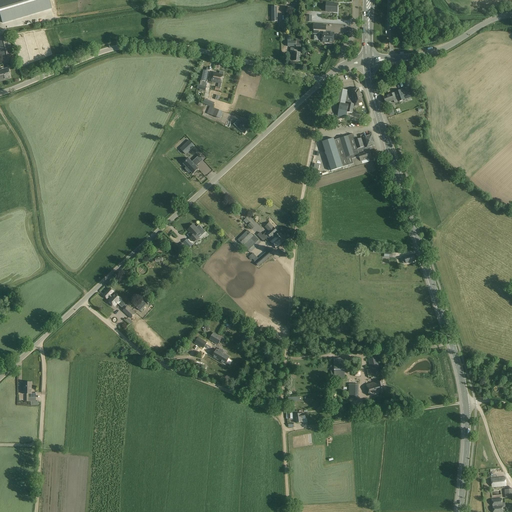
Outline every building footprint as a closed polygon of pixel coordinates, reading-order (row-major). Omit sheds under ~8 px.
[(0,0),(0,13),(3,23),(51,9),(48,0),(0,0)] [(299,6),(299,1),(295,1),(295,2),(291,2),(291,10),(294,10),(294,6),(299,6)] [(337,13),(338,4),(326,3),(326,12),(337,13)] [(330,42),(333,42),(334,34),(327,33),(327,32),(325,32),(325,30),(326,30),(326,25),(314,24),(313,29),(314,29),(314,34),(320,34),(319,41),(321,41),(321,42),(324,42),(324,43),(329,43),(330,42)] [(0,58),(2,65),(15,62),(8,34),(0,35),(0,58)] [(301,48),(302,43),(302,40),(302,39),(296,39),(296,41),(292,41),(292,35),(288,35),(288,47),(295,47),(294,52),(293,61),(300,61),(301,53),(298,53),(298,48),(301,48)] [(0,70),(0,81),(11,78),(8,68),(0,70)] [(213,73),(211,82),(219,83),(218,87),(221,88),(224,72),(220,71),(219,74),(213,73)] [(340,104),(338,117),(346,119),(347,112),(352,113),(354,103),(355,106),(359,105),(359,104),(362,103),(359,89),(351,91),(352,92),(338,89),(336,103),(340,104)] [(391,94),(384,97),(386,104),(394,101),(395,103),(398,102),(398,100),(404,98),(402,90),(395,93),(391,94)] [(212,108),(210,115),(221,119),(223,112),(212,108)] [(238,127),(240,130),(241,129),(245,134),(250,128),(244,122),(242,123),(238,127)] [(353,134),(334,140),(334,138),(322,142),(331,171),(343,167),(343,168),(349,166),(349,167),(354,165),(352,159),(358,157),(360,162),(361,161),(371,158),(368,148),(374,146),(375,144),(372,136),(371,135),(364,137),(363,135),(360,136),(361,138),(355,140),(353,134)] [(181,149),(186,155),(196,146),(190,139),(181,149)] [(184,164),(183,163),(183,164),(186,167),(185,169),(189,173),(190,172),(193,174),(193,173),(198,169),(199,169),(196,166),(200,163),(196,158),(192,162),(189,158),(188,159),(189,159),(184,164)] [(246,218),(244,221),(248,225),(252,230),(255,227),(251,222),(251,223),(246,218)] [(279,234),(270,223),(265,227),(269,232),(267,233),(266,232),(262,235),(260,232),(257,235),(263,241),(266,239),(267,241),(269,239),(271,241),(271,242),(277,248),(285,240),(279,234)] [(199,238),(197,236),(203,229),(199,225),(196,228),(193,225),(188,230),(190,232),(188,235),(195,243),(199,238)] [(248,230),(238,240),(250,253),(261,242),(254,235),(254,236),(248,230)] [(193,245),(187,239),(183,243),(188,249),(193,245)] [(266,252),(258,259),(253,253),(250,256),(259,266),(273,254),(267,248),(264,251),(266,252)] [(402,258),(403,264),(406,263),(407,264),(415,261),(413,254),(405,257),(402,258)] [(111,299),(109,301),(115,307),(118,304),(117,303),(121,299),(115,294),(114,296),(112,294),(114,292),(110,288),(104,296),(107,299),(109,297),(111,299)] [(135,306),(140,311),(147,304),(142,299),(135,306)] [(123,311),(131,319),(136,314),(127,306),(123,311)] [(266,328),(271,324),(266,317),(263,319),(264,320),(262,322),(266,328)] [(222,338),(214,333),(209,340),(218,345),(222,338)] [(195,343),(200,347),(204,341),(198,338),(195,343)] [(219,351),(217,350),(212,356),(225,364),(229,357),(222,353),(223,351),(220,349),(219,351)] [(367,370),(368,378),(382,375),(378,357),(368,359),(370,369),(367,370)] [(334,358),(334,379),(345,378),(344,358),(334,358)] [(380,394),(386,393),(382,379),(378,381),(378,382),(367,385),(370,396),(380,393),(380,394)] [(28,398),(36,398),(36,394),(31,394),(31,383),(23,383),(23,394),(26,394),(28,394),(28,398)] [(358,399),(358,391),(349,391),(349,399),(358,399)] [(293,413),(293,412),(289,413),(289,419),(293,418),(293,420),(295,420),(296,423),(303,422),(303,419),(306,419),(305,413),(302,413),(302,414),(295,415),(293,415),(293,413)] [(505,477),(492,479),(492,487),(506,486),(505,477)] [(492,500),(493,511),(503,511),(502,499),(492,500)]
